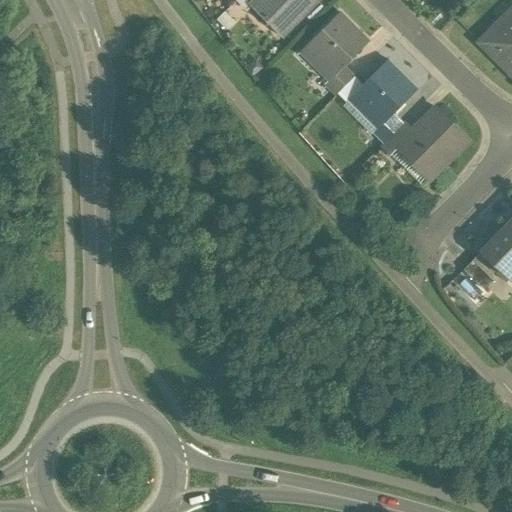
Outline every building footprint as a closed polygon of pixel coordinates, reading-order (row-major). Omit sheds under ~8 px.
[(255,0),(251,5),(282,37),(318,0),(255,0)] [(511,8),(490,31),(501,42),(493,49),(508,64),(504,69),(511,77),(511,8)] [(339,14),(304,48),(333,77),(333,78),(344,68),(368,44),(339,14)] [(362,86),(352,97),(353,97),(380,126),(382,127),(393,116),(417,92),(387,62),(362,86)] [(354,78),(344,68),(333,78),(333,77),(325,85),(336,96),(338,94),(354,78)] [(362,86),(354,78),(338,94),(347,103),(353,97),(352,97),(362,86)] [(413,134),(400,147),(401,148),(432,179),(468,142),(436,110),(413,134)] [(402,125),(393,116),(382,127),(380,126),(373,133),(384,144),(402,125)] [(413,134),(403,124),(384,144),(380,148),(390,158),(401,148),(400,147),(413,134)] [(511,235),(504,229),(481,253),(509,281),(511,277),(511,235)] [(492,282),(473,262),(464,270),(483,291),(492,282)]
